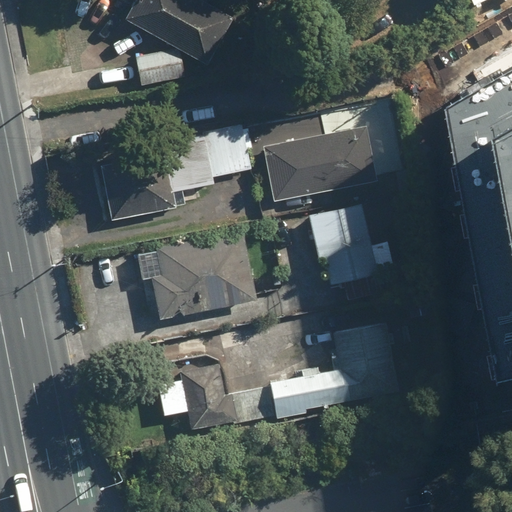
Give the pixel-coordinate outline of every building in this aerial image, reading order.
[(195,0),(129,0),(119,19),(202,63),(227,17),(195,0)] [(385,0),(363,0),(377,11),(385,0)] [(173,50),(130,58),(135,85),(178,78),(173,50)] [(511,71),(446,110),(494,381),(511,377),(511,71)] [(94,151),(107,218),(179,204),(176,189),(207,183),(206,177),(247,169),(238,123),(94,151)] [(362,129),(260,148),(270,201),(372,182),(362,129)] [(357,203),(301,216),(311,259),(317,258),(323,287),(336,284),(339,301),(378,292),(357,203)] [(250,298),(237,230),(131,251),(137,279),(147,277),(155,317),(250,298)] [(262,387),(267,414),(391,391),(379,324),(328,333),(335,373),(262,387)] [(236,420),(231,392),(220,394),(215,366),(177,373),(178,380),(152,384),(158,415),(182,410),(186,429),(236,420)]
